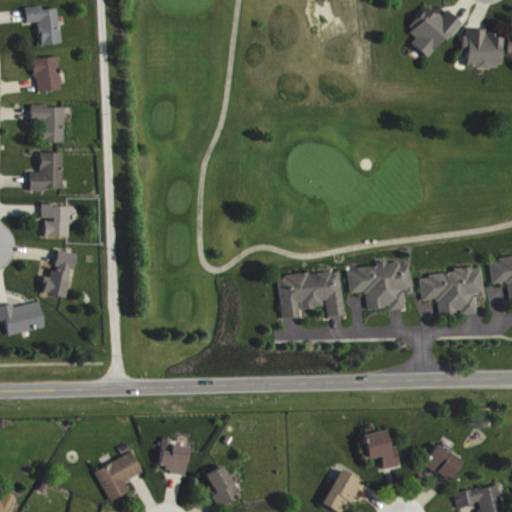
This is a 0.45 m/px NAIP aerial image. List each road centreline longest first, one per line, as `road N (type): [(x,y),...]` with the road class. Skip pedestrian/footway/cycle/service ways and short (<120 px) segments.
road 1 (secondary): [(0,392),(511,379)]
road 2 (residential): [(118,390),(101,0)]
